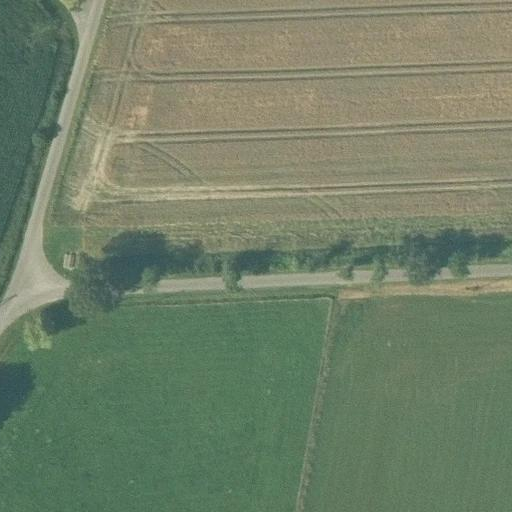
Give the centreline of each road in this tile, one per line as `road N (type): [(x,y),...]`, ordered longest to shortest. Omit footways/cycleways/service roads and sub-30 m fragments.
road 1 (unclassified): [(9,295),(511,272)]
road 2 (unclassified): [(92,0),(9,295)]
